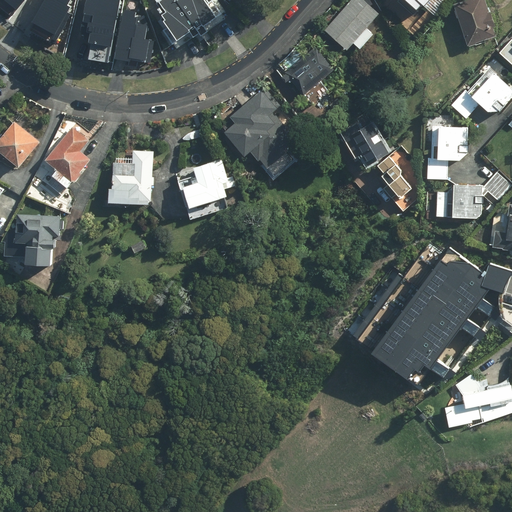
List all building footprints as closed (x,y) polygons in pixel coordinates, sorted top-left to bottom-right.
[(3,0),(14,9),(22,0),(3,0)] [(46,0),(34,24),(56,38),(74,5),(70,3),(71,0),(46,0)] [(84,0),(73,49),(99,55),(111,0),(84,0)] [(158,0),(163,6),(161,8),(181,38),(176,42),(179,47),(195,37),(199,42),(207,37),(209,40),(215,36),(211,29),(224,20),(230,16),(223,6),(222,7),(219,3),(215,6),(213,2),(209,5),(206,0),(158,0)] [(353,0),(327,30),(350,50),(357,42),(364,49),(377,34),(370,28),(383,13),(367,0),(353,0)] [(414,0),(429,13),(440,0),(414,0)] [(497,29),(499,28),(494,11),(491,12),(487,0),(467,0),(457,3),(471,46),(499,37),(497,29)] [(112,54),(144,62),(151,35),(144,34),(138,22),(138,13),(123,10),(112,54)] [(511,39),(501,51),(511,61),(511,39)] [(284,77),(291,84),(295,81),(316,104),(333,89),(325,80),(337,69),(317,47),(284,77)] [(472,93),(470,91),(468,89),(455,102),(470,117),(482,103),(492,111),(502,111),(503,111),(509,105),(507,104),(511,98),(511,85),(508,82),(511,77),(506,71),(502,75),(498,72),(485,86),(482,83),(472,93)] [(268,87),(266,89),(225,126),(251,154),(253,153),(259,160),(261,159),(277,176),(296,159),(288,151),(302,138),(284,119),(281,122),(275,115),(284,106),(268,87)] [(431,136),(435,136),(434,157),(430,157),(429,179),(450,180),(450,159),(463,160),(471,152),(472,152),(473,144),(471,144),(471,127),(453,126),(454,117),(436,116),(435,125),(431,125),(431,136)] [(41,141),(17,121),(0,141),(0,148),(20,165),(41,141)] [(370,163),(373,161),(375,163),(393,152),(375,123),(366,129),(362,123),(345,134),(359,157),(365,153),(370,163)] [(92,158),(82,151),(91,139),(75,126),(49,159),(76,179),(92,158)] [(135,163),(116,162),(116,164),(115,201),(154,203),(156,151),(136,150),(135,163)] [(392,155),(380,164),(387,172),(382,176),(390,185),(385,189),(394,199),(395,198),(407,212),(425,195),(406,174),(410,171),(402,161),(399,163),(392,155)] [(181,181),(190,206),(194,205),(195,209),(230,197),(227,189),(239,185),(235,176),(231,178),(224,158),(197,167),(199,175),(181,181)] [(439,216),(480,217),(484,214),(485,186),(457,185),(449,192),(439,191),(439,216)] [(4,242),(18,243),(30,243),(30,264),(55,265),(56,250),(60,250),(60,236),(62,236),(62,229),(65,229),(66,215),(18,214),(18,232),(12,232),(4,242)] [(497,249),(511,250),(511,226),(511,233),(499,232),(497,249)] [(133,245),(137,254),(149,247),(144,238),(133,245)] [(448,260),(442,256),(375,347),(420,379),(488,286),(504,291),(508,280),(510,274),(511,271),(511,267),(492,260),(487,269),(472,260),(453,257),(448,260)] [(447,406),(450,428),(511,413),(511,383),(486,387),(476,373),(459,386),(466,400),(447,406)]
